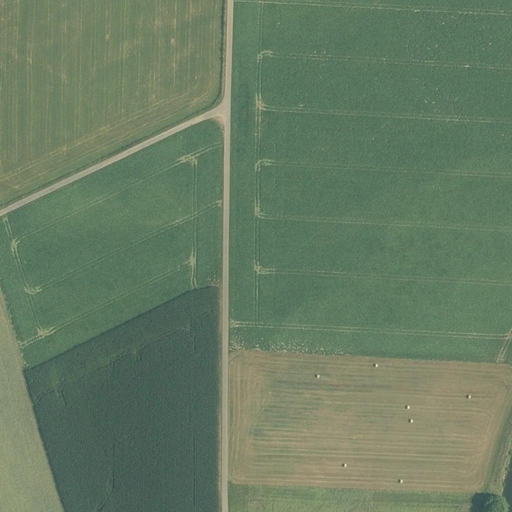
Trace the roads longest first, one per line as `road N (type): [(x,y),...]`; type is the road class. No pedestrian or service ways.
road 1 (track): [(230,0),(225,511)]
road 2 (track): [(0,216),(227,114)]
